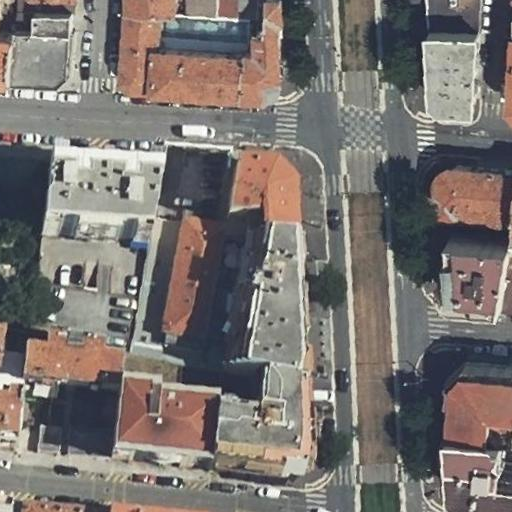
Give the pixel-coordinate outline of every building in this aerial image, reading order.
[(0,0),(0,77),(13,78),(17,31),(0,30),(0,21),(2,0),(0,0)] [(29,10),(72,12),(76,12),(76,0),(19,0),(18,9),(29,10)] [(130,0),(129,9),(163,11),(177,12),(177,0),(130,0)] [(218,0),(184,0),(183,12),(218,14),(218,0)] [(259,0),(218,0),(218,14),(251,16),(260,17),(259,0)] [(249,51),(245,94),(267,96),(283,74),(280,0),(259,0),(260,17),(251,16),(249,39),(249,51)] [(428,0),(430,29),(479,31),(480,0),(428,0)] [(132,85),(157,87),(160,45),(161,32),(163,11),(129,9),(124,75),(132,85)] [(17,31),(13,78),(36,79),(57,80),(70,60),(71,31),(72,12),(29,10),(27,31),(17,31)] [(177,12),(163,11),(161,32),(249,39),(251,16),(218,14),(183,12),(177,12)] [(479,31),(430,29),(431,42),(433,87),(449,107),(467,108),(475,98),(479,31)] [(157,87),(245,94),(249,51),(160,45),(157,87)] [(50,156),(40,235),(149,246),(151,222),(156,167),(104,161),(50,156)] [(438,183),(438,212),(449,213),(455,213),(456,209),(497,212),(511,212),(511,169),(489,168),(458,166),(438,183)] [(224,234),(293,246),(293,230),(291,191),(272,175),(240,173),(236,172),(224,234)] [(484,302),(509,303),(511,289),(511,226),(447,221),(449,272),(440,272),(441,282),(461,301),(484,302)] [(128,355),(198,370),(204,342),(166,336),(185,228),(151,222),(149,246),(144,276),(132,347),(128,355)] [(204,342),(224,234),(185,228),(166,336),(204,342)] [(198,370),(218,374),(250,381),(300,392),(293,246),(224,234),(204,342),(198,370)] [(0,270),(0,296),(9,295),(7,270),(0,270)] [(0,399),(20,402),(22,383),(25,353),(0,350),(0,336),(1,328),(0,327),(0,399)] [(118,384),(118,383),(123,364),(117,362),(94,357),(95,348),(84,346),(28,334),(25,353),(22,383),(81,388),(116,393),(118,384)] [(128,355),(125,354),(123,364),(118,383),(118,384),(116,393),(145,397),(154,398),(154,404),(174,406),(214,410),(215,403),(218,374),(198,370),(128,355)] [(451,430),(511,435),(511,364),(510,365),(467,361),(448,379),(451,430)] [(250,381),(218,374),(215,403),(214,410),(249,414),(250,381)] [(209,461),(207,471),(229,473),(286,478),(303,460),(301,417),(300,392),(250,381),(249,414),(214,410),(209,461)] [(145,397),(116,393),(110,432),(108,461),(157,466),(207,471),(209,461),(214,410),(174,406),(154,404),(154,398),(145,397)] [(0,449),(15,451),(18,427),(20,402),(0,399),(0,449)] [(108,461),(110,432),(69,427),(66,456),(108,461)] [(37,453),(58,456),(60,430),(39,429),(37,453)] [(497,501),(511,502),(511,435),(451,430),(454,478),(473,499),(497,501)]
